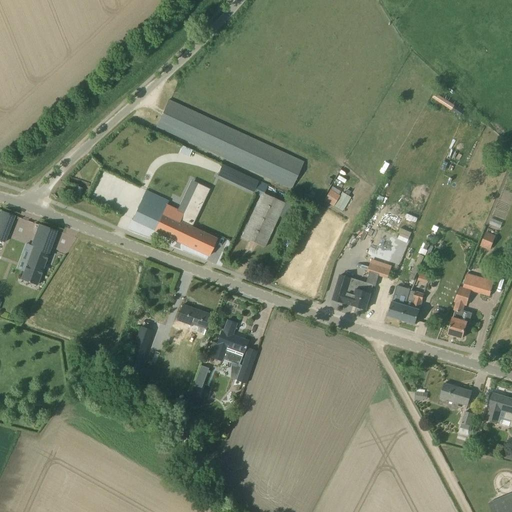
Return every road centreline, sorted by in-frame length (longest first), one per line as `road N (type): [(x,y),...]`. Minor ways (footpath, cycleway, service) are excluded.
road 1 (tertiary): [(29,206),(511,376)]
road 2 (unclassified): [(29,206),(237,0)]
road 3 (track): [(463,511),(366,329)]
